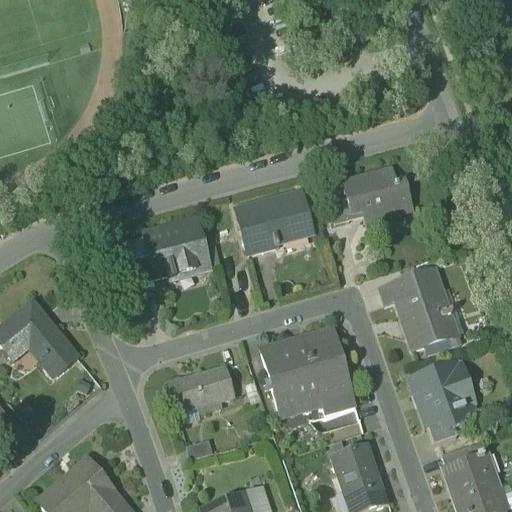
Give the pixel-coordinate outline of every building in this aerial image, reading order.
[(362,225),(363,229),(377,226),(376,222),(375,218),(388,215),(389,218),(392,217),(410,212),(404,189),(395,191),(391,176),(340,190),(341,191),(343,199),(339,199),(346,223),(360,219),(362,225)] [(323,197),(332,233),(347,229),(346,223),(339,199),(343,199),(341,191),(323,197)] [(235,218),(241,240),(256,236),(262,257),(263,257),(260,248),(271,245),(274,254),(274,255),(277,254),(276,249),(309,240),(299,201),(235,218)] [(376,222),(377,226),(411,216),(410,212),(392,217),(389,218),(388,215),(375,218),(376,222)] [(346,223),(347,229),(362,225),(360,219),(346,223)] [(169,286),(170,289),(174,288),(174,285),(207,276),(194,229),(144,243),(149,263),(146,264),(151,282),(167,277),(169,286)] [(247,261),(262,257),(256,236),(241,240),(247,261)] [(260,248),(263,257),(274,254),(271,245),(260,248)] [(117,272),(124,298),(153,290),(151,282),(146,264),(117,272)] [(151,282),(153,290),(169,286),(167,277),(151,282)] [(394,307),(411,358),(444,347),(455,343),(454,342),(461,340),(454,319),(450,321),(449,318),(446,319),(432,277),(378,296),(383,311),(394,307)] [(39,367),(52,383),(75,363),(31,309),(0,335),(0,353),(7,362),(28,344),(42,361),(39,365),(40,366),(39,367)] [(259,358),(278,424),(299,418),(296,407),(316,401),(319,412),(350,404),(331,338),(301,346),(302,352),(292,355),(290,349),(259,358)] [(444,347),(446,356),(459,352),(456,343),(455,343),(444,347)] [(301,346),(290,349),(292,355),(302,352),(301,346)] [(448,426),(451,435),(473,427),(473,425),(465,428),(453,395),(461,392),(454,372),(434,380),(433,376),(408,385),(413,399),(414,398),(426,432),(425,433),(425,434),(448,426)] [(167,391),(175,421),(232,404),(224,375),(167,391)] [(465,428),(473,425),(461,392),(453,395),(465,428)] [(413,399),(425,433),(426,432),(414,398),(413,399)] [(296,407),(299,418),(319,412),(316,401),(296,407)] [(319,412),(323,423),(353,415),(350,404),(319,412)] [(425,434),(432,452),(454,444),(451,435),(448,426),(425,434)] [(184,453),(188,466),(211,460),(207,446),(184,453)] [(341,494),(347,511),(385,511),(386,511),(376,482),(375,483),(364,452),(329,464),(335,482),(346,479),(350,491),(341,494)] [(439,462),(444,474),(466,466),(462,455),(439,462)] [(490,484),(493,482),(485,459),(481,461),(490,484)] [(452,489),(459,509),(494,496),(498,495),(493,482),(490,484),(481,461),(466,466),(444,474),(441,474),(447,489),(447,491),(452,489)] [(85,466),(64,484),(69,489),(90,471),(85,466)] [(37,508),(40,511),(91,511),(92,511),(123,511),(110,496),(111,496),(90,471),(69,489),(64,484),(37,508)] [(445,490),(452,511),(459,509),(452,489),(447,491),(447,489),(445,490)] [(501,503),(498,495),(494,496),(498,508),(511,504),(509,500),(501,503)] [(452,511),(499,511),(498,508),(494,496),(459,509),(452,511)] [(212,511),(249,511),(246,501),(212,511)]
